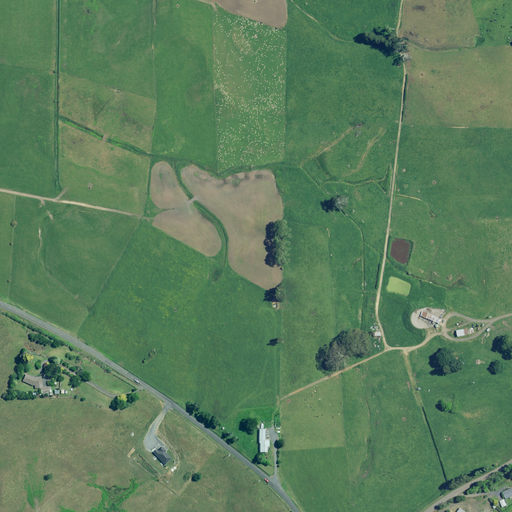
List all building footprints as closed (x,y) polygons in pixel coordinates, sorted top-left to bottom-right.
[(435,324),(436,322),(440,323),(442,319),(424,311),(422,316),(433,321),(432,323),(435,324)] [(476,333),(475,327),(457,330),(458,336),(476,333)] [(39,388),(40,394),(48,392),(49,395),(51,395),(50,389),(48,390),(47,387),(41,387),(40,377),(34,377),(25,373),(21,381),(31,385),(33,385),(34,389),(39,388)] [(264,429),(258,429),(258,443),(259,443),(259,452),(266,452),(266,447),(268,447),(268,440),(264,440),(264,429)] [(506,499),(510,497),(511,499),(511,498),(511,488),(503,492),(506,499)]
